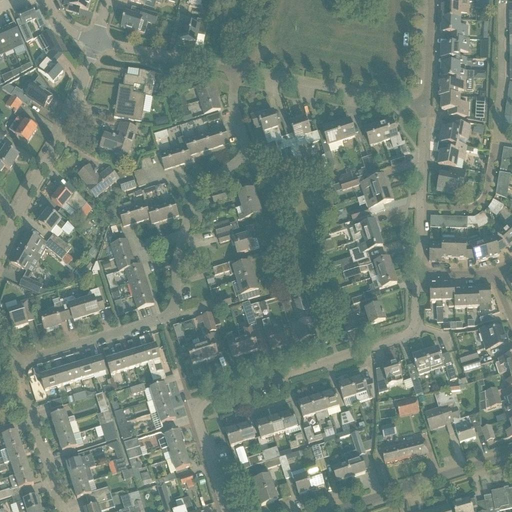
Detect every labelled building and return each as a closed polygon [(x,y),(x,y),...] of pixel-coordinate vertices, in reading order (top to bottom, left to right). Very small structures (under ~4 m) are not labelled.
[(64,0),(63,7),(65,12),(75,15),(77,9),(80,9),(87,12),(90,0),(64,0)] [(443,14),(442,21),(459,22),(459,15),(467,16),(468,3),(454,2),(454,8),(441,7),(441,14),(443,14)] [(32,10),(17,16),(20,22),(17,23),(16,22),(16,23),(25,45),(33,41),(26,25),(36,21),(40,30),(44,28),(41,20),(42,20),(37,10),(38,14),(34,15),(32,10)] [(158,17),(141,12),(139,18),(125,13),(120,28),(137,34),(141,22),(155,26),(158,17)] [(183,24),(180,40),(196,44),(197,37),(204,38),(207,23),(197,21),(196,25),(191,24),(191,26),(183,24)] [(459,22),(442,21),(442,28),(440,27),(440,34),(452,35),(452,41),(453,41),(466,41),(466,29),(459,28),(459,22)] [(4,30),(13,52),(23,47),(14,25),(4,30)] [(0,31),(0,47),(4,56),(13,52),(4,30),(0,31)] [(47,59),(37,69),(38,71),(53,84),(63,73),(53,65),(62,54),(50,32),(49,32),(46,33),(47,34),(42,36),(49,49),(43,52),(47,59)] [(441,60),(448,60),(458,60),(458,53),(467,54),(468,41),(466,41),(453,41),(453,46),(441,46),(441,60)] [(480,61),(488,61),(488,43),(480,43),(480,61)] [(448,60),(447,65),(441,65),(441,79),(451,79),(466,80),(466,79),(473,79),(473,73),(464,72),(465,60),(458,60),(448,60)] [(27,65),(21,68),(21,69),(23,74),(29,70),(27,65)] [(129,89),(128,95),(145,97),(145,98),(150,99),(153,84),(154,74),(139,72),(138,79),(124,76),(122,88),(129,89)] [(485,80),(485,72),(473,72),(473,80),(485,80)] [(16,90),(11,97),(21,104),(27,108),(31,102),(43,110),(47,105),(48,106),(52,100),(50,99),(51,98),(44,93),(46,89),(38,79),(33,87),(26,97),(21,94),(16,90)] [(439,98),(441,98),(456,99),(456,98),(456,92),(465,93),(466,80),(451,79),(451,85),(439,84),(439,98)] [(195,89),(200,103),(216,98),(212,84),(195,89)] [(122,88),(119,87),(113,119),(141,124),(145,98),(145,97),(128,95),(129,89),(122,88)] [(176,94),(180,109),(186,107),(185,103),(186,102),(183,92),(176,94)] [(11,97),(4,107),(15,114),(21,104),(11,97)] [(216,98),(200,103),(204,116),(220,111),(216,98)] [(441,98),(441,111),(452,112),(452,118),(462,118),(467,119),(467,106),(458,105),(459,99),(456,98),(456,99),(441,98)] [(255,130),(261,128),(263,134),(264,134),(267,145),(275,143),(275,144),(282,142),(281,139),(277,130),(278,130),(272,113),(265,116),(265,113),(251,117),(255,130)] [(15,136),(19,139),(27,144),(36,131),(31,127),(32,125),(26,121),(25,123),(18,118),(9,131),(15,136)] [(168,125),(166,118),(156,121),(157,128),(168,125)] [(503,124),(502,131),(511,132),(511,119),(504,118),(503,124)] [(304,120),(290,125),(293,135),(295,142),(303,139),(306,146),(320,142),(319,140),(317,133),(310,136),(307,129),(304,120)] [(349,122),(336,127),(341,143),(354,139),(352,132),(349,122)] [(379,127),(378,127),(383,143),(389,141),(391,148),(401,145),(398,136),(395,136),(391,123),(384,125),(384,124),(378,126),(379,127)] [(440,144),(448,146),(457,147),(458,140),(467,141),(469,127),(451,124),(450,131),(442,130),(440,144)] [(100,148),(109,151),(114,153),(113,155),(127,159),(136,130),(130,128),(120,125),(118,132),(120,133),(118,140),(104,135),(100,148)] [(328,129),(322,131),(325,138),(329,153),(330,154),(343,150),(341,143),(336,127),(334,127),(333,126),(328,127),(328,129)] [(364,132),(367,141),(370,148),(383,143),(378,127),(377,127),(376,126),(371,128),(371,129),(364,132)] [(224,129),(210,133),(215,149),(229,145),(224,129)] [(168,140),(166,133),(159,135),(162,142),(168,140)] [(210,133),(197,137),(202,153),(215,149),(210,133)] [(197,137),(183,141),(185,147),(186,147),(189,158),(202,153),(197,137)] [(296,166),(290,148),(286,137),(281,139),(282,142),(275,144),(278,154),(284,152),(289,168),(296,166)] [(0,173),(4,167),(9,171),(18,157),(5,149),(0,145),(0,173)] [(297,146),(290,148),(296,166),(302,163),(297,148),(297,146)] [(437,166),(447,168),(455,169),(456,161),(463,162),(465,152),(476,154),(477,151),(457,147),(448,146),(446,154),(440,153),(437,166)] [(186,147),(185,147),(172,151),(177,168),(191,163),(189,158),(186,147)] [(511,151),(504,150),(503,154),(502,161),(511,162),(511,151)] [(172,151),(159,155),(164,172),(177,168),(172,151)] [(329,153),(324,155),(324,156),(328,169),(334,168),(330,154),(329,153)] [(328,169),(324,156),(321,157),(323,163),(320,164),(322,169),(320,170),(321,172),(328,169)] [(374,156),(367,158),(372,174),(379,172),(374,156)] [(372,174),(367,158),(361,160),(366,176),(372,174)] [(402,158),(393,161),(389,162),(391,169),(404,164),(402,158)] [(500,171),(507,172),(508,162),(502,161),(500,171)] [(89,167),(78,176),(88,188),(86,189),(95,200),(117,181),(122,193),(135,189),(132,179),(120,172),(115,177),(109,170),(98,179),(89,167)] [(456,196),(458,188),(461,189),(464,173),(450,171),(449,178),(439,176),(436,192),(456,196)] [(499,174),(497,187),(508,189),(510,176),(499,174)] [(362,191),(364,198),(389,190),(386,179),(383,180),(383,178),(361,186),(363,191),(362,191)] [(352,181),(340,185),(341,191),(354,187),(354,188),(360,186),(358,179),(352,181)] [(236,189),(238,196),(237,196),(241,208),(257,204),(253,191),(251,192),(249,185),(236,189)] [(497,187),(495,196),(506,200),(508,189),(497,187)] [(61,190),(51,202),(61,211),(65,206),(78,216),(84,219),(91,210),(87,205),(75,192),(71,198),(61,190)] [(389,190),(364,198),(366,205),(367,205),(369,210),(391,203),(390,202),(393,201),(389,190)] [(227,200),(224,193),(211,197),(213,204),(227,200)] [(494,196),(492,201),(502,205),(504,200),(494,196)] [(173,201),(160,206),(165,222),(178,218),(173,201)] [(493,201),(488,210),(497,218),(503,207),(493,201)] [(145,204),(131,208),(137,224),(149,220),(147,210),(145,204)] [(236,209),(236,210),(239,222),(245,220),(245,221),(261,216),(257,204),(241,208),(236,209)] [(160,206),(147,210),(149,220),(151,226),(165,222),(160,206)] [(118,212),(120,219),(123,229),(137,224),(131,208),(118,212)] [(366,210),(350,215),(352,223),(369,218),(366,210)] [(38,224),(46,230),(51,234),(57,239),(63,232),(61,231),(65,227),(60,223),(60,222),(47,212),(38,224)] [(482,214),(474,219),(478,230),(488,223),(482,214)] [(429,229),(430,229),(442,230),(442,218),(430,218),(429,229)] [(442,218),(442,230),(454,230),(454,219),(442,218)] [(454,219),(454,230),(466,230),(467,219),(454,219)] [(361,234),(363,240),(378,236),(374,223),(352,230),(354,236),(361,234)] [(330,236),(346,231),(344,225),(328,231),(330,236)] [(228,226),(215,230),(217,237),(230,233),(230,232),(228,226)] [(251,227),(244,229),(246,235),(253,233),(251,227)] [(498,239),(493,240),(497,253),(506,248),(508,250),(511,246),(511,236),(508,232),(508,231),(505,229),(496,237),(498,239)] [(230,233),(217,237),(219,243),(219,245),(232,241),(237,256),(244,254),(253,251),(251,242),(249,236),(241,238),(239,230),(238,230),(230,232),(230,233)] [(27,234),(19,250),(35,258),(42,246),(43,243),(36,239),(27,234)] [(53,236),(49,242),(67,255),(71,250),(53,236)] [(358,244),(360,248),(358,249),(348,253),(350,259),(351,259),(353,265),(357,263),(367,260),(365,253),(382,248),(378,236),(363,240),(364,242),(358,244)] [(465,248),(465,260),(474,260),(475,264),(487,261),(482,244),(480,238),(466,243),(465,248)] [(493,240),(482,244),(487,261),(499,257),(497,253),(493,240)] [(111,247),(115,260),(131,255),(127,241),(111,247)] [(46,245),(44,248),(46,249),(52,254),(68,267),(73,260),(67,255),(49,242),(46,245)] [(441,242),(441,245),(440,260),(441,260),(453,260),(453,243),(441,242)] [(453,243),(453,260),(465,261),(465,260),(465,248),(466,243),(453,243)] [(441,245),(430,245),(429,245),(428,263),(441,264),(441,260),(440,260),(441,245)] [(19,250),(10,265),(19,269),(26,273),(35,258),(19,250)] [(89,254),(94,258),(97,253),(92,250),(89,254)] [(131,255),(115,260),(119,273),(125,272),(135,268),(131,255)] [(332,265),(334,271),(353,265),(351,259),(350,259),(332,265)] [(388,261),(366,268),(366,267),(358,268),(360,274),(368,273),(370,280),(392,273),(388,261)] [(102,264),(103,271),(111,269),(110,262),(102,264)] [(80,272),(85,276),(92,267),(87,263),(80,272)] [(95,263),(92,273),(93,274),(93,276),(98,274),(97,273),(100,272),(97,263),(95,263)] [(357,263),(353,265),(334,271),(336,277),(359,269),(357,263)] [(233,264),(222,267),(212,270),(215,277),(230,273),(231,276),(235,275),(237,283),(254,278),(249,264),(234,269),(233,264)] [(135,268),(125,272),(129,284),(145,279),(141,266),(135,268)] [(18,287),(23,273),(18,270),(12,284),(18,287)] [(74,274),(80,281),(84,277),(77,271),(74,274)] [(371,293),(363,295),(363,297),(351,301),(353,307),(365,303),(380,298),(378,291),(396,285),(392,273),(370,280),(372,286),(369,287),(371,293)] [(206,279),(208,286),(215,284),(213,277),(206,279)] [(254,278),(237,283),(241,297),(237,298),(239,303),(259,297),(254,278)] [(145,279),(129,284),(133,298),(149,292),(145,279)] [(23,280),(20,287),(29,291),(38,295),(43,297),(51,294),(45,292),(40,290),(41,288),(32,284),(28,282),(23,280)] [(453,284),(441,285),(441,303),(442,303),(447,303),(448,308),(453,308),(454,308),(453,292),(453,284)] [(423,300),(423,312),(429,312),(429,304),(435,303),(436,309),(442,308),(442,303),(441,303),(441,285),(429,286),(429,300),(423,300)] [(477,287),(477,291),(478,306),(490,305),(489,287),(477,287)] [(117,288),(110,290),(113,300),(114,300),(120,298),(117,288)] [(89,300),(81,303),(86,319),(98,315),(97,313),(105,311),(98,291),(90,293),(88,296),(89,300)] [(465,291),(453,292),(454,308),(453,308),(453,310),(466,309),(465,291)] [(477,291),(465,291),(466,309),(478,309),(478,306),(477,291)] [(149,292),(133,298),(137,311),(154,306),(149,292)] [(279,298),(281,303),(284,313),(287,323),(294,321),(291,311),(286,296),(279,298)] [(213,303),(214,304),(216,311),(231,306),(228,298),(213,303)] [(68,299),(60,302),(62,311),(63,311),(69,309),(73,323),(86,319),(81,303),(76,304),(75,301),(74,299),(69,299),(68,299)] [(367,319),(358,322),(360,329),(385,322),(380,306),(379,306),(377,299),(365,303),(367,310),(365,311),(367,319)] [(28,301),(26,302),(16,305),(18,310),(7,313),(13,331),(28,326),(26,319),(33,317),(28,301)] [(48,315),(40,318),(44,332),(45,331),(46,333),(53,331),(52,329),(60,327),(59,324),(66,322),(63,311),(62,311),(60,302),(59,302),(59,301),(54,302),(55,305),(53,305),(54,308),(48,310),(47,312),(48,315)] [(120,302),(114,303),(116,310),(122,308),(120,302)] [(125,314),(132,312),(129,303),(122,305),(125,314)] [(243,305),(242,306),(249,328),(256,326),(255,322),(253,316),(250,307),(249,303),(243,305)] [(264,303),(250,307),(253,316),(255,322),(262,319),(260,313),(267,311),(264,303)] [(345,309),(338,311),(346,334),(352,332),(345,309)] [(220,326),(216,314),(211,315),(216,333),(216,332),(215,328),(220,326)] [(216,332),(210,316),(196,320),(198,325),(204,324),(207,332),(210,334),(216,332)] [(479,320),(481,326),(493,322),(491,316),(479,320)] [(262,322),(268,342),(271,352),(285,347),(284,342),(285,342),(284,340),(283,341),(280,331),(272,333),(268,320),(262,322)] [(294,323),(297,333),(300,343),(315,338),(310,322),(303,324),(302,321),(294,323)] [(182,333),(181,334),(178,326),(173,328),(180,349),(186,347),(192,366),(205,362),(200,347),(197,340),(191,342),(190,340),(185,341),(182,333)] [(479,331),(483,343),(485,351),(489,349),(489,350),(507,345),(505,338),(504,339),(500,329),(487,333),(486,329),(479,331)] [(246,339),(240,341),(244,356),(257,352),(250,330),(244,332),(246,339)] [(206,345),(200,347),(205,362),(217,358),(212,343),(217,342),(215,335),(214,334),(210,336),(210,335),(204,337),(206,345)] [(225,338),(229,350),(232,360),(244,356),(240,341),(234,343),(231,336),(225,338)] [(155,347),(143,350),(147,365),(153,383),(165,379),(163,373),(156,375),(153,363),(160,361),(155,347)] [(430,353),(425,354),(431,373),(443,369),(445,369),(449,383),(456,381),(448,355),(439,357),(436,348),(430,350),(430,353)] [(143,350),(130,354),(135,369),(147,365),(143,350)] [(459,358),(461,366),(477,360),(475,353),(459,358)] [(130,354),(118,358),(123,373),(135,369),(130,354)] [(431,373),(425,354),(419,356),(418,354),(411,356),(415,368),(418,377),(431,373)] [(511,356),(497,361),(498,365),(494,366),(498,376),(508,373),(511,371),(511,356)] [(106,362),(109,371),(111,376),(123,373),(118,358),(106,362)] [(101,359),(88,363),(93,377),(105,373),(101,359)] [(477,360),(461,366),(464,374),(480,369),(477,360)] [(88,363),(76,366),(81,381),(93,377),(88,363)] [(384,375),(376,378),(378,395),(387,392),(386,387),(402,382),(396,363),(382,368),(384,375)] [(76,366),(64,370),(69,385),(81,381),(76,366)] [(64,370),(52,374),(57,389),(69,385),(64,370)] [(57,389),(52,374),(40,378),(45,393),(57,389)] [(354,381),(350,382),(355,398),(357,405),(373,400),(372,382),(364,384),(362,378),(362,379),(361,377),(354,379),(354,381)] [(109,380),(113,391),(118,390),(116,384),(115,385),(113,379),(109,380)] [(411,380),(403,382),(405,390),(412,389),(411,380)] [(496,390),(484,393),(482,394),(481,388),(484,387),(482,381),(477,383),(479,389),(479,404),(485,402),(498,398),(496,390)] [(350,382),(338,386),(341,396),(343,402),(343,401),(345,406),(346,408),(357,405),(355,398),(350,382)] [(418,383),(411,385),(415,398),(423,397),(418,383)] [(103,387),(104,394),(112,392),(111,385),(103,387)] [(143,386),(130,390),(132,397),(144,393),(146,393),(145,391),(143,386)] [(155,389),(150,390),(154,402),(168,398),(167,396),(170,395),(168,390),(166,390),(164,386),(155,389)] [(326,395),(322,397),(327,412),(339,408),(334,393),(333,393),(331,391),(327,393),(326,395)] [(85,393),(79,395),(81,402),(87,400),(85,393)] [(451,393),(441,394),(447,412),(448,411),(452,422),(453,424),(460,445),(475,440),(473,433),(474,433),(475,429),(481,427),(480,414),(468,419),(460,421),(451,393)] [(424,415),(426,420),(429,429),(436,427),(437,429),(453,424),(452,422),(448,411),(447,412),(441,394),(433,395),(438,410),(424,415)] [(108,412),(103,395),(95,397),(101,414),(102,414),(108,412)] [(322,397),(310,400),(315,416),(327,412),(322,397)] [(168,398),(154,402),(157,414),(172,409),(168,398)] [(498,398),(485,402),(485,411),(501,406),(498,398)] [(419,414),(416,399),(396,404),(399,419),(419,414)] [(298,404),(301,414),(303,420),(315,416),(310,400),(298,404)] [(61,401),(59,401),(49,404),(51,411),(63,408),(61,401)] [(117,403),(111,405),(114,414),(120,412),(117,403)] [(172,409),(157,414),(161,426),(166,424),(175,421),(172,409)] [(120,412),(114,414),(118,426),(124,424),(127,423),(123,411),(120,412)] [(97,416),(100,428),(112,424),(108,412),(102,414),(101,414),(97,416)] [(284,416),(280,417),(285,433),(286,436),(289,435),(290,434),(289,431),(297,429),(292,414),(291,414),(291,412),(283,414),(284,416)] [(74,418),(67,420),(65,413),(51,418),(54,429),(68,425),(75,423),(74,418)] [(280,417),(268,421),(273,437),(285,433),(280,417)] [(256,425),(259,434),(261,441),(273,437),(268,421),(256,425)] [(323,430),(326,439),(334,436),(330,422),(327,423),(329,429),(323,430)] [(68,425),(54,429),(58,441),(79,435),(75,423),(69,425),(68,425)] [(124,424),(118,426),(123,441),(123,442),(132,439),(127,423),(124,424)] [(354,423),(347,426),(351,436),(352,436),(358,434),(363,432),(362,428),(365,427),(364,424),(358,425),(360,429),(356,430),(354,423)] [(112,424),(100,428),(94,430),(97,439),(103,437),(106,444),(117,440),(112,424)] [(249,425),(237,429),(242,444),(242,445),(244,450),(249,449),(247,443),(254,440),(249,425)] [(347,426),(341,427),(343,434),(334,437),(336,441),(351,436),(347,426)] [(394,436),(391,427),(381,429),(383,438),(394,436)] [(490,428),(482,430),(486,443),(494,440),(490,428)] [(242,444),(237,429),(225,433),(230,448),(242,445),(242,444)] [(311,429),(303,431),(308,445),(322,441),(320,433),(315,434),(316,438),(314,438),(311,429)] [(2,438),(6,451),(21,447),(17,433),(2,438)] [(165,438),(160,441),(163,451),(168,449),(183,445),(182,443),(184,442),(181,434),(179,435),(179,433),(169,436),(165,437),(165,438)] [(356,449),(359,455),(364,454),(362,445),(358,434),(352,436),(356,449)] [(79,435),(58,441),(62,453),(76,449),(83,447),(79,435)] [(295,442),(288,445),(290,451),(304,446),(301,436),(294,438),(295,442)] [(381,451),(382,455),(384,465),(427,455),(423,440),(381,451)] [(129,461),(134,460),(134,459),(137,458),(134,450),(140,448),(137,441),(124,445),(129,461)] [(371,442),(362,445),(364,454),(371,452),(371,442)] [(108,449),(114,452),(117,461),(123,460),(119,447),(118,443),(107,446),(108,449)] [(163,451),(162,451),(163,455),(170,454),(172,461),(186,456),(183,445),(168,449),(163,451)] [(324,445),(318,447),(322,460),(329,458),(324,445)] [(6,451),(1,453),(5,465),(10,464),(25,459),(21,447),(6,451)] [(322,460),(318,447),(311,449),(315,462),(322,460)] [(262,455),(265,464),(278,460),(280,459),(278,455),(268,458),(266,451),(261,452),(262,455)] [(290,451),(278,455),(280,459),(285,458),(291,455),(290,451)] [(65,465),(69,477),(89,470),(96,468),(94,463),(86,465),(84,459),(80,460),(78,455),(69,458),(71,463),(65,465)] [(247,460),(248,464),(250,469),(262,465),(265,464),(262,455),(247,460)] [(186,456),(172,461),(176,473),(180,471),(190,468),(186,456)] [(353,463),(346,466),(351,479),(365,475),(359,458),(359,457),(357,458),(352,460),(353,463)] [(285,458),(280,459),(278,460),(280,467),(285,481),(292,478),(285,458)] [(10,464),(14,477),(29,472),(25,459),(10,464)] [(117,461),(112,463),(108,464),(112,476),(116,474),(122,473),(127,471),(123,460),(117,461)] [(134,460),(129,461),(133,473),(138,471),(141,470),(139,463),(136,464),(134,460)] [(265,464),(267,471),(280,467),(278,460),(265,464)] [(297,471),(294,460),(288,461),(291,473),(297,471)] [(250,469),(248,464),(236,468),(238,473),(250,469)] [(331,467),(333,474),(337,484),(351,479),(346,466),(339,468),(338,464),(331,467)] [(316,467),(304,471),(311,492),(323,488),(316,467)] [(89,470),(69,477),(73,488),(93,482),(89,470)] [(127,471),(122,473),(124,482),(130,480),(127,471)] [(138,471),(133,473),(139,493),(176,481),(174,475),(164,478),(165,480),(152,484),(149,473),(140,475),(138,471)] [(304,471),(291,475),(298,496),(311,492),(304,471)] [(9,478),(13,491),(18,489),(18,490),(33,486),(29,472),(14,477),(9,478)] [(192,476),(176,481),(178,487),(186,484),(187,489),(193,488),(192,482),(194,482),(192,476)] [(253,483),(257,495),(273,490),(269,477),(253,483)] [(93,482),(73,488),(77,500),(91,496),(91,495),(94,494),(96,500),(97,500),(110,496),(108,489),(96,492),(93,482)] [(280,488),(280,491),(284,500),(290,498),(286,486),(280,488)] [(491,496),(483,498),(484,502),(486,511),(495,511),(499,511),(500,509),(508,508),(510,509),(511,509),(511,511),(511,489),(504,491),(503,490),(490,493),(491,496)] [(5,492),(0,493),(0,501),(11,498),(10,492),(9,490),(5,492)] [(273,490),(257,495),(261,507),(277,502),(273,490)] [(171,511),(166,494),(159,496),(164,511),(171,511)] [(83,511),(105,511),(114,509),(110,496),(97,500),(96,500),(88,503),(90,509),(83,511)] [(23,502),(16,504),(17,511),(31,511),(41,509),(37,497),(23,502)] [(189,499),(182,501),(185,511),(192,511),(191,507),(192,507),(189,499)] [(452,505),(453,511),(471,511),(471,510),(477,509),(474,499),(469,501),(468,501),(452,505)] [(175,511),(185,511),(182,501),(176,503),(178,511),(175,511)] [(143,511),(140,502),(133,505),(135,511),(143,511)]
